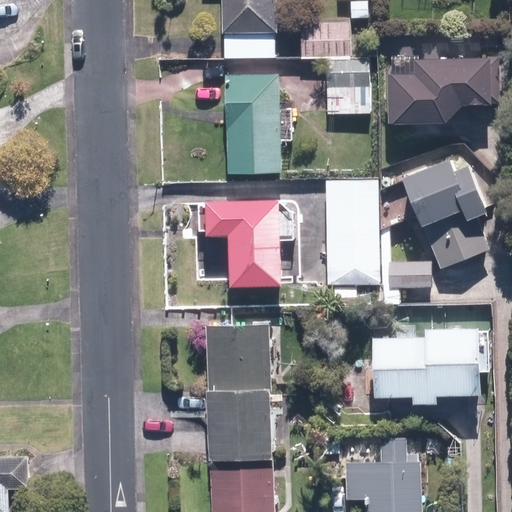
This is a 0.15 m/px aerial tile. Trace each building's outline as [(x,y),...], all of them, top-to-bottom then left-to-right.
[(281,28),(281,0),(229,0),(229,28),(281,28)] [(371,0),(351,0),(351,17),(371,18),(371,0)] [(352,20),(305,21),(305,53),(352,53),(352,20)] [(496,53),(420,55),(420,68),(393,69),(394,118),(453,116),(471,99),(497,99),(496,53)] [(332,56),(331,111),(376,112),(377,56),(332,56)] [(288,168),(284,71),(230,73),(234,170),(288,168)] [(460,153),(411,171),(446,264),(495,246),(481,209),(494,204),(477,159),(464,163),(460,153)] [(383,176),(330,177),(332,280),(385,279),(383,176)] [(290,280),(287,193),(215,196),(216,229),(236,229),(238,282),(290,280)] [(393,259),(394,287),(436,285),(435,258),(393,259)] [(281,511),(276,320),(211,322),(215,511),(281,511)] [(380,331),(382,391),(488,387),(486,322),(434,324),(434,329),(380,331)] [(369,496),(369,511),(428,511),(427,457),(412,457),(411,436),(385,436),(386,458),(348,459),(349,497),(369,496)] [(0,511),(17,511),(16,483),(39,482),(38,449),(0,449),(0,511)]
